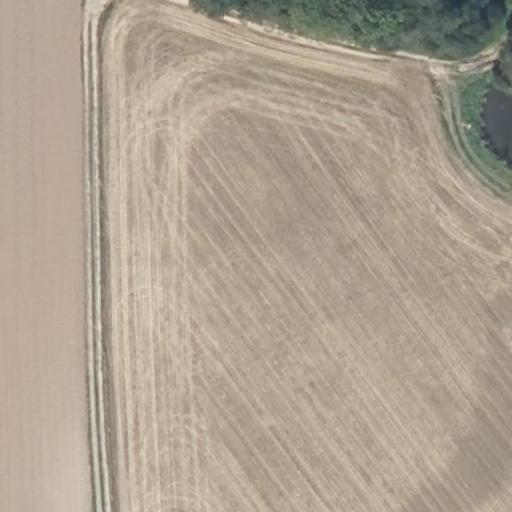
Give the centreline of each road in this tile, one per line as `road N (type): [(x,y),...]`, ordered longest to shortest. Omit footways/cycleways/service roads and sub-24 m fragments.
road 1 (track): [(100,0),(88,20),(106,511)]
road 2 (track): [(511,25),(467,66),(398,62),(201,0)]
